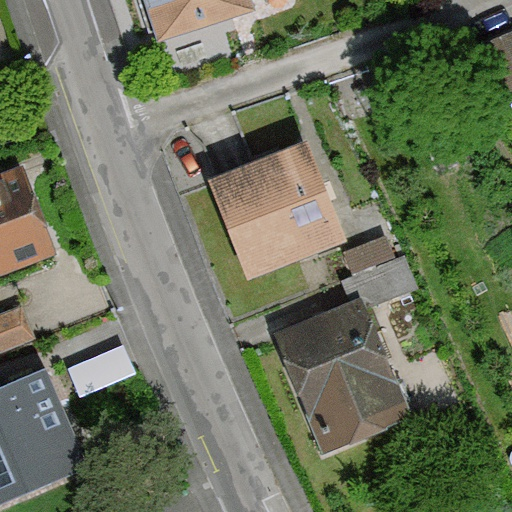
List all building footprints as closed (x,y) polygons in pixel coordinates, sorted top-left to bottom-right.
[(146,0),(158,38),(250,9),(246,0),(146,0)] [(500,111),(511,105),(511,35),(475,51),(500,111)] [(304,143),(208,183),(248,278),(344,238),(304,143)] [(19,167),(0,174),(0,273),(52,253),(19,167)] [(359,300),(276,335),(325,452),(408,417),(359,300)] [(22,307),(0,315),(0,350),(34,338),(22,307)] [(122,347),(67,369),(80,398),(134,375),(122,347)] [(48,366),(0,386),(0,502),(91,463),(48,366)]
